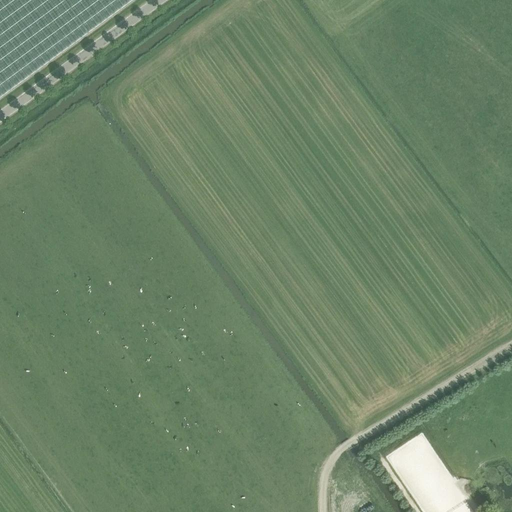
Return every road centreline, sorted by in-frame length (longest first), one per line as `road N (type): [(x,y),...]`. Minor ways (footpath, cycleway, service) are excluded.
road 1 (unknown): [(179,0),(0,132)]
road 2 (tertiary): [(0,114),(155,0)]
